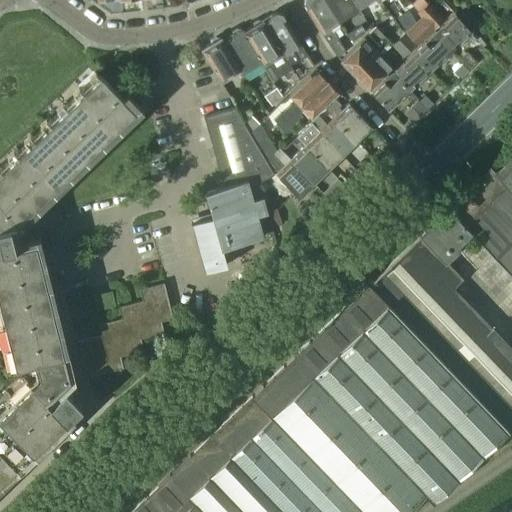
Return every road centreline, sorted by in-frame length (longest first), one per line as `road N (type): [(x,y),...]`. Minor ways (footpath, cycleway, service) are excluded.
road 1 (secondary): [(79,511),(511,96)]
road 2 (residential): [(58,0),(94,28),(114,32),(191,22),(255,0)]
road 3 (residential): [(400,138),(325,60),(289,0)]
